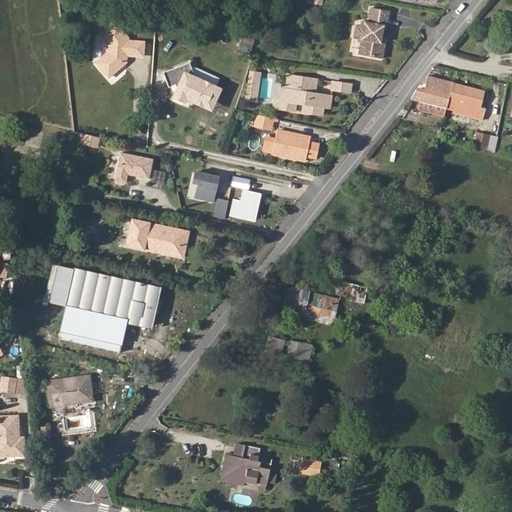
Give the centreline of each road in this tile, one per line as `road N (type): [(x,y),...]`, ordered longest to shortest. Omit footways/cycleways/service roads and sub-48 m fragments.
road 1 (residential): [(474,0),(73,507)]
road 2 (unknown): [(319,179),(140,136)]
